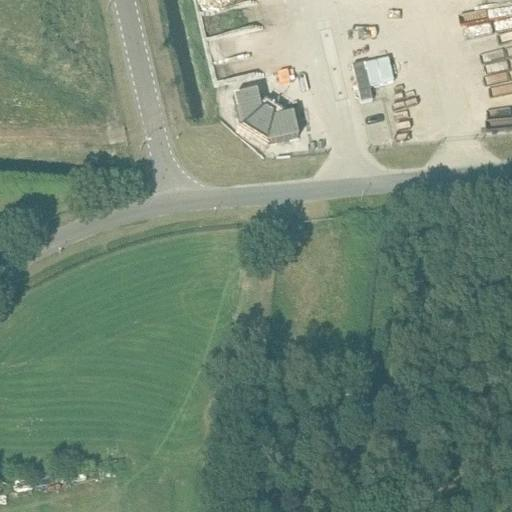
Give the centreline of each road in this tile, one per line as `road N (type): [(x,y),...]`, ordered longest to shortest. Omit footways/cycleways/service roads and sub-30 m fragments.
road 1 (unclassified): [(170,201),(511,172)]
road 2 (unclassified): [(170,201),(122,0)]
road 3 (unclassified): [(0,270),(115,216),(170,201)]
